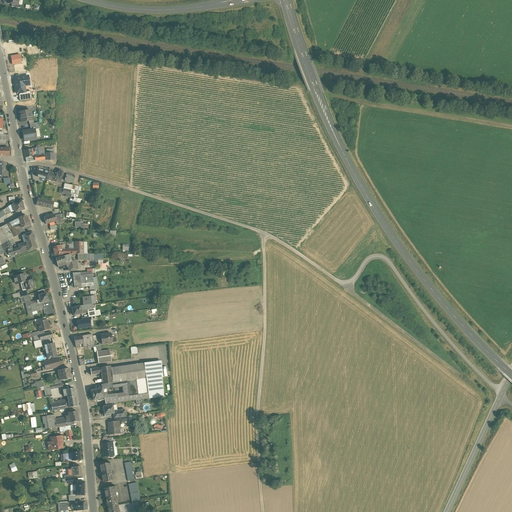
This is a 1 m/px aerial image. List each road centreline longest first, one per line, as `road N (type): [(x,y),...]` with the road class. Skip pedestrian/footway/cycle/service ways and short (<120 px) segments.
road 1 (tertiary): [(92,511),(80,387),(21,164)]
road 2 (primary): [(511,375),(387,228),(313,88)]
road 3 (track): [(264,233),(257,418),(263,511)]
road 4 (track): [(340,283),(269,234),(94,178)]
road 5 (track): [(0,45),(246,79)]
road 6 (track): [(501,393),(451,344),(388,261),(366,259),(340,283)]
road 7 (track): [(511,126),(335,97)]
road 8 (secondary): [(511,372),(445,511)]
road 9 (track): [(340,283),(458,374)]
road 10 (tertiary): [(208,6),(135,9),(86,0)]
